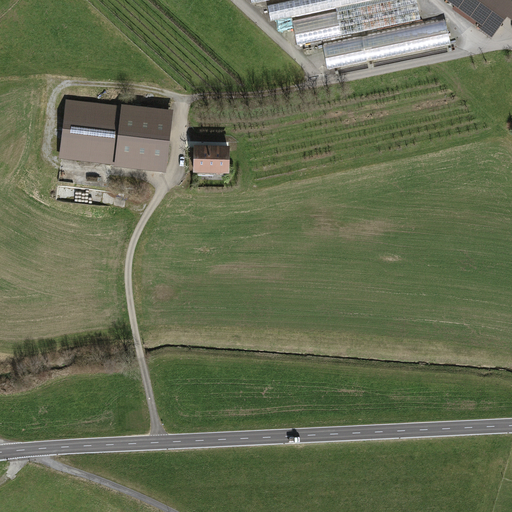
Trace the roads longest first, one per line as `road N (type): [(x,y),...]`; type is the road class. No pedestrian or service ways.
road 1 (unclassified): [(511,46),(252,95),(186,97),(178,147),(128,267),(167,442)]
road 2 (tertiary): [(511,429),(167,442)]
road 3 (tertiary): [(167,442),(0,454)]
road 4 (track): [(172,511),(38,450)]
